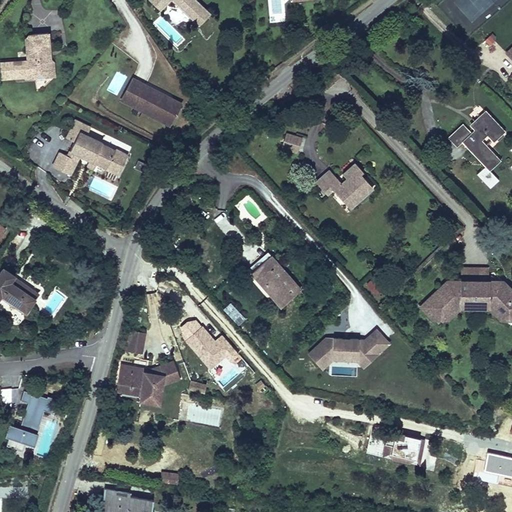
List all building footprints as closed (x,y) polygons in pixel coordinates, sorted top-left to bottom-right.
[(148,0),(148,1),(159,11),(169,0),(197,26),(207,15),(190,0),(148,0)] [(44,32),(34,33),(30,37),(32,60),(28,64),(30,77),(39,76),(45,70),(50,75),(59,65),(58,59),(56,56),(50,50),(54,47),(53,31),(44,32)] [(349,73),(357,65),(351,60),(344,67),(349,73)] [(59,65),(50,75),(60,75),(59,65)] [(135,107),(144,89),(162,99),(164,94),(134,78),(122,100),(135,107)] [(170,126),(182,104),(164,94),(162,99),(144,89),(135,107),(170,126)] [(503,130),(486,112),(475,122),(479,126),(471,133),(462,124),(454,131),(447,138),(455,146),(461,140),(485,167),(477,175),(490,189),(498,181),(490,171),(501,161),(482,141),(487,135),(492,141),(503,130)] [(302,136),(288,132),(284,146),(298,150),(302,136)] [(102,143),(80,133),(68,158),(59,155),(52,169),(70,178),(80,157),(90,162),(87,168),(94,171),(96,165),(106,170),(106,171),(116,176),(126,155),(114,150),(114,151),(101,145),(102,143)] [(144,172),(147,164),(138,160),(134,168),(144,172)] [(362,171),(354,162),(341,174),(345,179),(340,183),(336,179),(331,184),(322,176),(314,183),(326,195),(331,191),(339,199),(340,198),(343,200),(346,202),(349,202),(353,201),(358,201),(369,190),(356,176),(360,173),(362,171)] [(236,176),(230,170),(227,174),(226,173),(217,182),(223,188),(233,179),(236,176)] [(331,184),(336,179),(328,171),(322,176),(331,184)] [(369,190),(373,187),(360,173),(356,176),(369,190)] [(339,199),(349,209),(358,201),(353,201),(349,202),(346,202),(343,200),(340,198),(339,199)] [(300,290),(267,253),(260,259),(264,263),(252,273),(257,280),(260,278),(276,297),(274,299),(281,307),(300,290)] [(264,263),(260,259),(253,265),(248,269),(252,273),(264,263)] [(14,276),(4,270),(0,274),(0,296),(1,295),(25,311),(37,295),(18,282),(12,278),(14,276)] [(511,311),(511,292),(498,279),(493,284),(488,284),(488,279),(479,279),(459,280),(459,285),(451,285),(446,280),(422,304),(433,314),(447,314),(453,308),(460,307),(487,307),(490,304),(499,312),(511,311)] [(374,286),(366,292),(375,302),(382,295),(374,286)] [(433,320),(448,319),(460,307),(453,308),(447,314),(433,314),(422,304),(420,307),(433,320)] [(511,317),(511,311),(499,312),(490,304),(487,307),(497,317),(511,317)] [(223,334),(216,340),(204,326),(188,339),(211,367),(227,354),(235,347),(223,334)] [(377,355),(392,340),(379,326),(366,337),(329,333),(312,349),(325,364),(336,354),(360,357),(361,352),(366,353),(371,349),(377,355)] [(136,352),(142,353),(146,332),(132,330),(128,351),(136,352)] [(366,364),(377,355),(371,349),(366,353),(361,352),(360,357),(366,364)] [(134,366),(139,367),(142,353),(136,352),(134,366)] [(134,366),(120,364),(118,376),(116,390),(140,394),(145,395),(144,402),(158,404),(161,385),(180,378),(174,362),(160,367),(158,371),(139,367),(134,366)] [(266,383),(262,378),(256,383),(261,388),(266,383)] [(204,393),(206,385),(191,381),(188,389),(204,393)] [(1,406),(12,406),(12,388),(0,389),(1,406)] [(33,446),(44,411),(52,413),(56,399),(48,397),(47,399),(24,391),(21,402),(28,404),(20,428),(13,426),(6,446),(23,451),(25,443),(33,446)] [(181,393),(172,392),(171,400),(177,402),(178,398),(181,398),(181,393)] [(177,420),(181,398),(178,398),(177,402),(171,400),(168,419),(177,420)] [(418,464),(424,439),(388,430),(384,446),(382,455),(418,464)] [(162,471),(161,482),(177,484),(179,472),(162,471)] [(115,490),(104,489),(102,504),(100,511),(103,511),(154,511),(151,510),(153,500),(130,496),(115,494),(115,490)]
